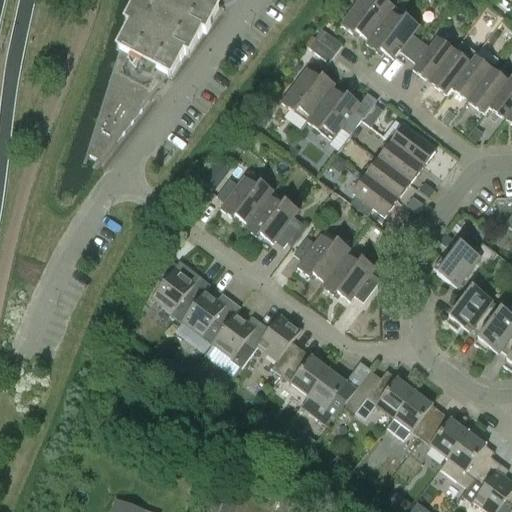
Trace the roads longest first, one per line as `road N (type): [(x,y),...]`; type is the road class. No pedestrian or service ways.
road 1 (residential): [(420,354),(351,352),(118,177)]
road 2 (residential): [(118,177),(256,0)]
road 3 (residential): [(420,354),(414,248),(480,167)]
road 4 (residential): [(26,346),(62,264),(118,177)]
road 5 (secondary): [(0,168),(26,0)]
road 6 (residential): [(480,167),(364,84)]
